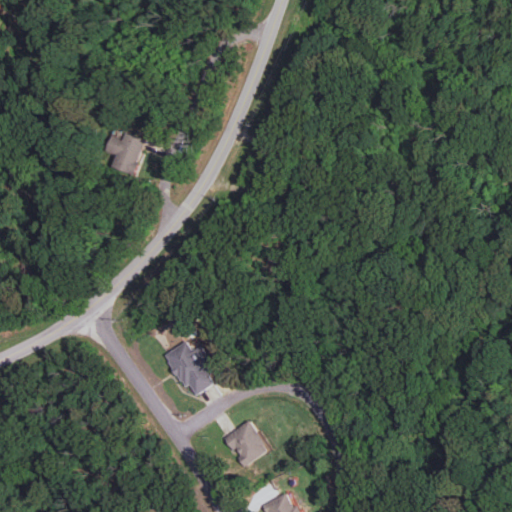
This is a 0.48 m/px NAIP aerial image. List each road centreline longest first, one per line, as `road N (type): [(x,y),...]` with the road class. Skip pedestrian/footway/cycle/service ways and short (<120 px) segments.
road 1 (residential): [(0,357),(88,312),(213,177),(283,0)]
road 2 (residential): [(342,511),(343,472),(328,422),(300,394),(243,393),(181,432)]
road 3 (residential): [(88,312),(181,432),(226,511)]
road 4 (residential): [(270,36),(224,46),(166,166),(174,225)]
road 5 (residential): [(213,177),(242,189),(267,183),(276,167),(267,148),(235,130)]
